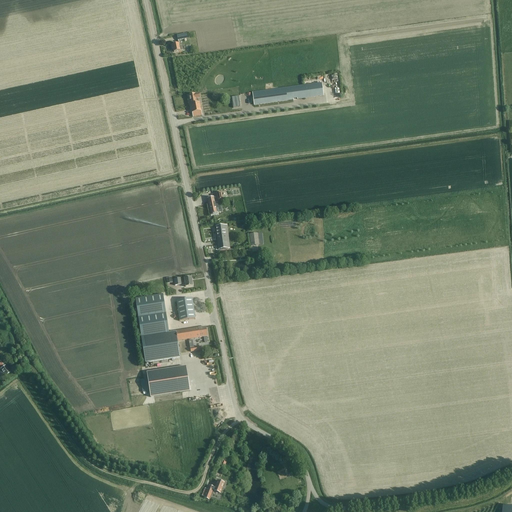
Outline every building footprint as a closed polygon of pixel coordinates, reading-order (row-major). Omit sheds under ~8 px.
[(172,50),(173,49),(173,52),(180,51),(183,50),(182,47),(179,47),(178,44),(171,45),(172,50)] [(321,83),(252,93),(254,105),(323,96),(321,83)] [(195,95),(189,96),(192,113),(193,117),(202,116),(201,111),(199,103),(198,103),(197,99),(200,99),(199,94),(195,95)] [(233,108),(240,107),(239,96),(232,97),(233,108)] [(214,197),(208,199),(211,215),(217,213),(219,213),(218,207),(217,203),(215,204),(214,197)] [(225,226),(216,227),(218,250),(228,249),(225,226)] [(250,235),(251,246),(258,245),(257,234),(250,235)] [(184,279),(177,280),(174,280),(175,286),(181,285),(181,284),(185,283),(185,287),(193,286),(191,278),(184,279)] [(207,337),(206,327),(176,332),(168,333),(162,295),(135,300),(141,338),(145,363),(180,358),(177,342),(207,337)] [(192,299),(176,302),(179,322),(195,320),(192,299)] [(1,371),(0,371),(0,375),(1,376),(4,374),(5,377),(10,373),(6,366),(0,370),(1,371)] [(147,373),(150,398),(190,392),(186,367),(147,373)] [(204,498),(209,500),(213,489),(214,490),(214,491),(220,493),(224,483),(218,481),(215,488),(214,488),(214,487),(209,485),(207,490),(205,488),(202,496),(205,497),(204,498)]
